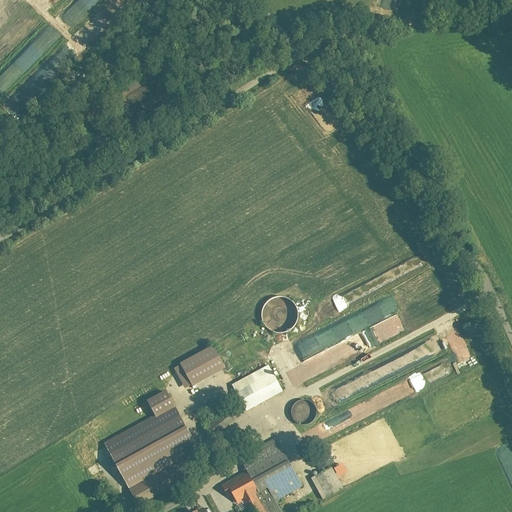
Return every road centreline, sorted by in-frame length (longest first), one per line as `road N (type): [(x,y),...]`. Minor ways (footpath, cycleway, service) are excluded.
road 1 (unclassified): [(292,57),(475,269),(511,341)]
road 2 (unclassified): [(292,57),(0,245)]
